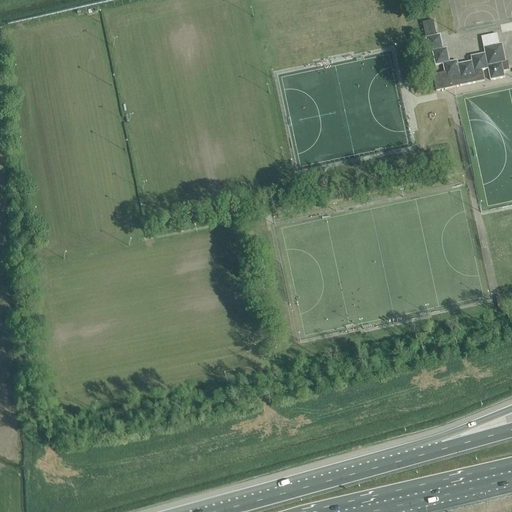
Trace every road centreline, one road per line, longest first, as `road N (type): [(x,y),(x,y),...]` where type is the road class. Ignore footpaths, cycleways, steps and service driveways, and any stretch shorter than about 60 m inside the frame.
road 1 (motorway): [(454,445),(215,511)]
road 2 (motorway): [(304,511),(511,454)]
